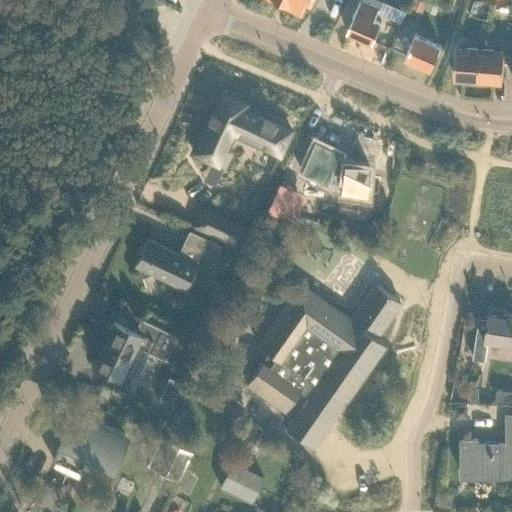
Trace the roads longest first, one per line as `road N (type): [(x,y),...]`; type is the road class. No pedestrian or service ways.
road 1 (residential): [(0,451),(206,17)]
road 2 (residential): [(206,17),(469,122),(511,126)]
road 3 (residential): [(511,267),(459,258),(431,400),(408,444),(412,511)]
